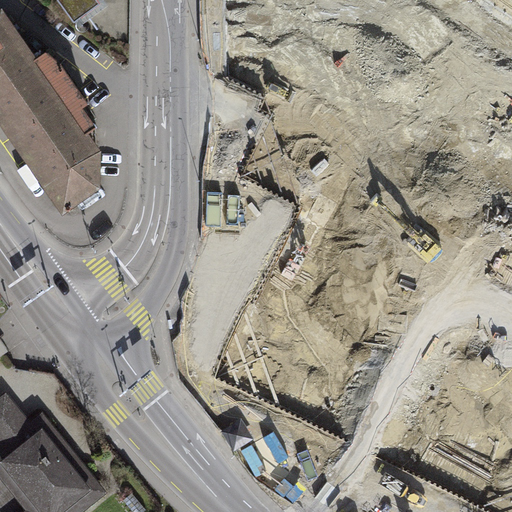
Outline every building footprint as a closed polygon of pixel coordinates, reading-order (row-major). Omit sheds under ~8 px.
[(53,0),(75,29),(99,10),(92,0),(53,0)] [(0,19),(0,126),(66,222),(103,197),(102,158),(93,145),(90,142),(98,135),(84,116),(89,111),(60,70),(47,61),(37,69),(3,17),(0,19)] [(410,54),(419,57),(424,41),(403,34),(384,87),(396,92),(410,54)] [(511,72),(496,62),(455,125),(505,158),(496,172),(511,182),(511,72)] [(245,150),(233,179),(300,207),(312,178),(245,150)] [(364,311),(398,263),(369,243),(394,207),(375,194),(353,225),(334,212),(297,264),(364,311)] [(333,483),(402,511),(511,511),(511,278),(492,325),(511,333),(511,364),(403,318),(333,483)] [(241,414),(227,395),(208,409),(222,428),(241,414)] [(88,511),(110,494),(53,425),(41,435),(8,396),(0,403),(0,445),(3,449),(0,452),(0,477),(28,511),(88,511)]
